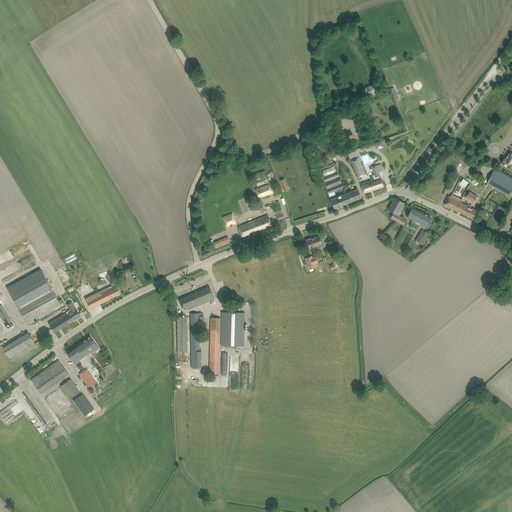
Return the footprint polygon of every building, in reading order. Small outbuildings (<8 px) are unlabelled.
[(370,95),(370,96),(378,93),(374,83),(366,86),(367,87),(362,89),(365,97),(370,95)] [(308,137),(310,140),(324,134),(322,131),(308,137)] [(229,142),(224,147),(226,149),(227,149),(228,150),(233,146),(229,142)] [(511,152),(506,159),(505,158),(507,155),(504,158),(502,161),(502,162),(502,163),(508,167),(510,168),(511,169),(511,152)] [(325,162),(332,159),(330,153),(324,156),(325,162)] [(361,161),(359,156),(351,160),(358,178),(365,175),(360,162),(361,161)] [(361,184),(364,193),(384,187),(381,177),(379,178),(379,176),(380,176),(376,164),(371,166),(374,175),(373,176),(373,175),(374,179),(361,184)] [(511,189),(511,179),(495,169),(487,183),(509,195),(511,189)] [(337,171),(322,177),(324,184),(328,194),(334,191),(344,188),(340,178),(337,171)] [(284,192),(289,190),(285,178),(280,180),(284,192)] [(258,198),(273,193),(270,184),(255,189),(258,198)] [(331,199),(332,204),(334,208),(361,197),(358,189),(331,199)] [(470,191),(466,197),(474,202),(477,196),(470,191)] [(449,196),(444,204),(451,208),(455,199),(458,201),(459,198),(452,194),(450,197),(449,196)] [(388,210),(392,212),(393,213),(390,218),(404,225),(406,221),(404,218),(399,216),(406,204),(395,197),(388,210)] [(455,199),(451,208),(473,219),(475,214),(477,211),(461,202),(462,200),(459,198),(458,201),(455,199)] [(411,207),(409,212),(407,217),(421,224),(420,226),(425,229),(431,216),(411,207)] [(232,213),(223,217),(227,226),(235,223),(232,213)] [(268,215),(238,228),(241,237),(249,235),(248,234),(272,225),(268,215)] [(422,244),(429,234),(422,230),(416,240),(422,244)] [(306,240),(307,245),(309,248),(317,246),(318,248),(325,246),(323,238),(320,239),(319,236),(311,239),(311,238),(306,240)] [(56,250),(46,256),(48,259),(51,264),(60,259),(58,256),(59,256),(56,250)] [(311,256),(305,258),(309,269),(315,267),(314,264),(317,263),(315,257),(312,258),(311,256)] [(41,269),(6,288),(18,309),(27,325),(54,310),(55,312),(65,306),(62,299),(59,300),(59,301),(52,290),(41,269)] [(123,270),(112,274),(114,279),(125,275),(123,270)] [(85,299),(88,304),(90,309),(121,293),(117,285),(115,281),(108,285),(109,289),(101,293),(100,291),(85,299)] [(210,286),(179,299),(181,304),(183,308),(196,302),(208,297),(209,301),(214,298),(213,295),(210,286)] [(229,292),(240,296),(242,290),(230,286),(229,292)] [(55,319),(48,323),(54,332),(80,316),(72,301),(67,305),(71,311),(56,320),(55,319)] [(2,304),(0,305),(0,306),(9,324),(12,322),(2,304)] [(222,312),(220,345),(244,346),(244,312),(222,312)] [(191,367),(201,367),(201,351),(200,351),(199,313),(191,313),(191,367)] [(177,316),(177,352),(187,352),(187,316),(177,316)] [(219,374),(220,318),(211,318),(209,374),(219,374)] [(3,348),(6,354),(9,358),(34,343),(28,332),(3,348)] [(67,353),(70,357),(74,363),(77,367),(81,364),(79,360),(90,352),(88,349),(90,347),(94,352),(99,348),(90,336),(67,353)] [(31,380),(34,384),(41,393),(68,374),(59,360),(31,380)] [(87,369),(85,371),(84,370),(81,371),(82,372),(79,374),(89,387),(96,382),(87,369)] [(70,399),(80,392),(70,379),(61,386),(70,399)] [(83,393),(73,400),(84,416),(94,409),(83,393)] [(29,407),(25,410),(28,416),(33,413),(29,407)]
